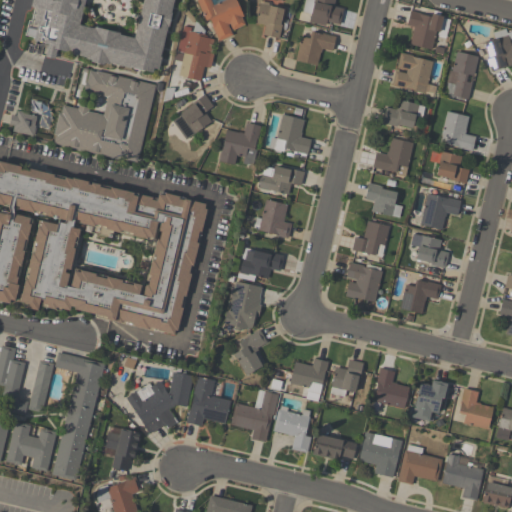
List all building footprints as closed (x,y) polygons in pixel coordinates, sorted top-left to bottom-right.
[(153,71),(130,66),(130,67),(109,62),(109,64),(103,62),(103,64),(91,61),(91,60),(85,58),(85,57),(67,52),(67,51),(56,49),(54,58),(44,56),(47,43),(33,40),(37,23),(33,22),(36,8),(31,6),(32,0),(173,0),(171,12),(168,26),(167,26),(160,56),(161,57),(158,69),(154,68),(153,71)] [(223,0),(236,0),(243,16),(241,16),(245,24),(232,30),(229,23),(227,24),(232,34),(218,41),(211,26),(212,25),(209,18),(205,20),(196,0),(210,0),(213,5),(223,0)] [(342,8),(338,24),(325,21),(324,25),(307,21),(309,13),(301,11),(303,0),(334,0),(333,6),(342,8)] [(262,34),(264,25),(255,23),(259,2),(283,8),(279,24),(282,25),(279,38),(262,34)] [(409,44),(413,26),(406,25),(409,10),(419,13),(430,16),(431,13),(442,16),(438,31),(435,31),(431,49),(409,44)] [(178,75),(181,61),(173,59),(175,50),(176,51),(181,30),(182,30),(183,26),(190,27),(189,31),(192,31),(194,21),(204,30),(203,34),(204,34),(204,35),(206,36),(206,37),(214,39),(210,53),(212,53),(209,68),(203,66),(199,80),(178,75)] [(490,70),(486,57),(488,57),(484,41),(494,38),(492,31),(505,28),(506,32),(511,30),(511,63),(507,65),(505,57),(503,57),(505,66),(490,70)] [(331,51),(321,48),(319,54),(316,65),(294,60),(300,36),(308,38),(310,31),(322,34),(322,33),(334,36),(331,51)] [(446,82),(449,69),(451,70),(456,51),(478,56),(467,99),(451,95),(454,84),(446,82)] [(390,85),(394,70),(405,73),(406,69),(396,67),(399,52),(412,55),(411,56),(432,61),(424,93),(413,90),(413,89),(406,88),(406,89),(390,85)] [(62,105),(77,108),(78,105),(89,108),(88,111),(102,114),(106,96),(81,90),(84,81),(87,70),(95,72),(95,70),(155,85),(136,163),(53,143),(55,134),(53,134),(58,112),(60,113),(62,105)] [(185,139),(172,120),(181,114),(180,112),(194,102),(193,101),(204,94),(212,106),(204,112),(211,121),(185,139)] [(412,127),(396,124),(396,126),(381,123),(385,107),(395,109),(396,104),(397,105),(398,99),(418,104),(417,105),(423,106),(421,117),(415,115),(412,127)] [(11,131),(13,125),(8,124),(11,114),(15,115),(17,110),(26,112),(25,113),(36,116),(34,126),(35,126),(34,128),(35,128),(34,134),(33,134),(33,136),(11,131)] [(440,142),(441,135),(440,135),(446,111),(467,116),(464,130),(465,130),(464,134),(474,136),(471,151),(456,147),(456,146),(440,142)] [(300,137),(310,139),(307,154),(292,150),(292,149),(284,147),(283,151),(273,149),(281,114),(304,119),(301,132),(302,132),(300,137)] [(261,126),(256,142),(255,142),(253,149),(256,150),(252,165),(242,163),(244,157),(236,155),(233,164),(218,160),(225,129),(238,132),(238,131),(243,132),(246,122),(261,126)] [(388,171),(371,167),(375,152),(385,154),(386,151),(387,151),(390,138),(412,143),(404,176),(394,174),(395,171),(388,170),(388,171)] [(435,174),(438,163),(428,160),(431,149),(460,156),(458,167),(468,169),(465,183),(449,179),(449,177),(435,174)] [(174,334),(157,330),(157,329),(148,326),(147,329),(132,325),(133,322),(122,320),(121,322),(106,318),(107,316),(74,308),(74,306),(71,305),(70,309),(55,306),(55,308),(47,306),(47,304),(42,303),(42,299),(40,298),(37,310),(22,306),(23,302),(19,301),(24,278),(27,278),(29,268),(27,267),(31,251),(33,252),(36,241),(33,240),(37,225),(39,225),(41,220),(57,224),(58,221),(64,222),(65,219),(57,217),(58,215),(53,214),(52,216),(44,214),(45,212),(34,209),(33,211),(18,208),(18,206),(13,204),(12,206),(14,211),(13,213),(30,217),(28,223),(30,223),(27,238),(25,238),(22,249),(24,250),(21,265),(18,264),(15,275),(18,276),(16,283),(18,284),(15,300),(10,299),(9,302),(0,299),(0,211),(5,213),(6,212),(10,213),(10,212),(9,206),(9,203),(4,202),(3,204),(0,203),(0,160),(21,165),(20,168),(28,169),(29,167),(54,173),(53,176),(64,178),(64,176),(72,178),(72,177),(88,180),(87,183),(91,184),(91,181),(100,183),(99,186),(110,188),(110,186),(133,192),(132,194),(136,195),(137,193),(152,197),(151,199),(156,200),(158,193),(163,194),(164,192),(179,196),(178,198),(183,199),(184,197),(190,199),(190,200),(205,203),(204,208),(206,208),(201,231),(198,231),(196,242),(198,242),(193,265),(190,265),(188,273),(191,273),(185,296),(183,295),(180,306),(182,307),(177,330),(175,329),(174,334)] [(300,185),(290,182),(288,194),(270,189),(269,190),(258,187),(259,183),(258,183),(259,177),(260,177),(261,174),(262,174),(264,166),(273,168),(274,165),(288,168),(288,167),(304,171),(300,185)] [(396,192),(393,204),(401,206),(398,218),(370,211),(372,201),(364,199),(368,182),(381,186),(380,188),(396,192)] [(440,229),(419,224),(427,193),(444,198),(445,196),(460,200),(456,215),(446,212),(445,216),(444,216),(440,229)] [(291,223),(287,238),(275,235),(276,234),(252,228),(255,217),(260,218),(265,199),(287,204),(283,221),(291,223)] [(377,256),(351,249),(354,236),(362,238),(366,220),(388,226),(383,246),(380,245),(377,256)] [(440,239),(438,250),(447,252),(444,268),(429,265),(430,262),(415,258),(418,246),(409,244),(412,233),(421,235),(440,239)] [(279,271),(269,268),(267,278),(248,273),(248,275),(238,272),(242,258),(251,261),(251,260),(244,258),(246,249),(253,251),(253,249),(269,253),(269,252),(283,255),(279,271)] [(374,302),(354,297),(353,298),(344,296),(347,281),(354,283),(355,279),(345,277),(348,262),(363,265),(362,266),(364,267),(365,264),(380,267),(379,271),(381,271),(374,302)] [(511,289),(503,287),(506,274),(511,275),(511,289)] [(399,308),(404,284),(413,286),(415,279),(425,281),(440,284),(437,299),(425,296),(424,300),(421,313),(399,308)] [(261,286),(258,298),(260,298),(258,304),(260,305),(258,316),(255,315),(252,328),(247,327),(246,328),(223,323),(226,311),(227,311),(234,280),(261,286)] [(511,335),(504,334),(508,316),(498,314),(502,299),(511,301),(511,335)] [(245,375),(233,353),(241,349),(237,343),(246,338),(245,337),(259,329),(266,342),(256,347),(259,352),(258,353),(265,364),(245,375)] [(24,415),(10,412),(12,400),(1,397),(3,386),(0,385),(0,345),(15,348),(12,360),(24,362),(16,398),(27,401),(24,415)] [(104,363),(75,480),(51,474),(76,372),(54,366),(57,352),(104,363)] [(311,366),(313,358),(327,362),(324,373),(324,372),(316,401),(304,398),(307,387),(289,383),(294,362),(311,366)] [(53,363),(41,412),(27,409),(39,360),(53,363)] [(346,369),(348,360),(362,363),(358,378),(357,378),(354,392),(345,390),(343,397),(329,394),(330,387),(334,367),(346,369)] [(403,408),(380,403),(378,411),(370,410),(372,401),(376,383),(375,383),(379,368),(393,371),(391,382),(396,383),(395,384),(408,387),(403,408)] [(186,406),(176,405),(169,409),(177,422),(166,428),(163,424),(148,433),(125,397),(135,391),(135,392),(148,383),(150,386),(159,380),(167,393),(172,371),(192,375),(186,406)] [(229,400),(224,423),(203,418),(201,426),(185,422),(187,412),(189,412),(193,393),(192,393),(196,376),(214,380),(210,396),(229,400)] [(437,413),(430,411),(428,420),(411,417),(413,405),(414,405),(419,382),(424,384),(424,383),(427,384),(430,385),(431,379),(437,381),(438,380),(441,381),(440,381),(446,383),(443,397),(441,397),(437,413)] [(492,407),(487,429),(462,423),(464,414),(457,412),(460,403),(459,403),(462,388),(477,391),(475,402),(480,403),(480,404),(492,407)] [(264,442),(250,439),(252,430),(229,424),(235,403),(260,409),(264,391),(277,394),(272,415),(271,415),(264,442)] [(272,431),(277,409),(278,409),(279,406),(286,407),(286,411),(300,414),(301,409),(309,410),(307,417),(308,417),(304,436),(309,437),(306,452),(290,449),(293,435),(272,431)] [(511,430),(509,430),(506,439),(495,437),(502,407),(511,410),(511,430)] [(0,421),(8,423),(0,456),(0,421)] [(4,461),(14,422),(30,425),(27,435),(37,438),(40,428),(55,432),(46,471),(30,467),(32,457),(23,455),(20,465),(4,461)] [(140,432),(134,459),(129,458),(126,471),(111,467),(115,449),(103,447),(107,431),(119,434),(120,428),(140,432)] [(373,473),(375,464),(358,460),(363,441),(362,440),(364,432),(401,440),(392,477),(373,473)] [(355,443),(352,458),(338,455),(337,460),(311,454),(315,434),(355,443)] [(407,444),(422,448),(420,454),(442,459),(436,481),(413,476),(411,484),(396,481),(404,450),(406,451),(407,444)] [(476,500),(461,497),(463,488),(441,482),(447,454),(459,456),(457,463),(466,465),(467,462),(472,463),(471,464),(477,465),(476,468),(482,469),(477,489),(478,489),(476,500)] [(112,511),(111,506),(102,509),(99,501),(97,502),(95,495),(98,487),(107,484),(108,487),(119,483),(117,477),(125,475),(126,479),(134,476),(139,490),(131,493),(137,511),(112,511)] [(511,487),(511,503),(508,503),(507,508),(481,501),(485,481),(486,481),(488,475),(507,480),(506,486),(511,487)] [(251,505),(249,511),(205,511),(209,495),(251,505)]
